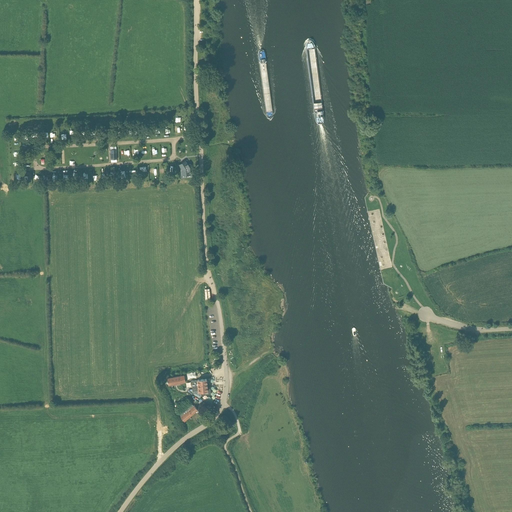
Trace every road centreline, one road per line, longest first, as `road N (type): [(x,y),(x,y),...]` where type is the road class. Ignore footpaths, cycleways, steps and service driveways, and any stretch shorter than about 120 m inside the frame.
road 1 (unclassified): [(120,511),(225,396),(196,112)]
road 2 (track): [(160,461),(149,372),(208,273)]
